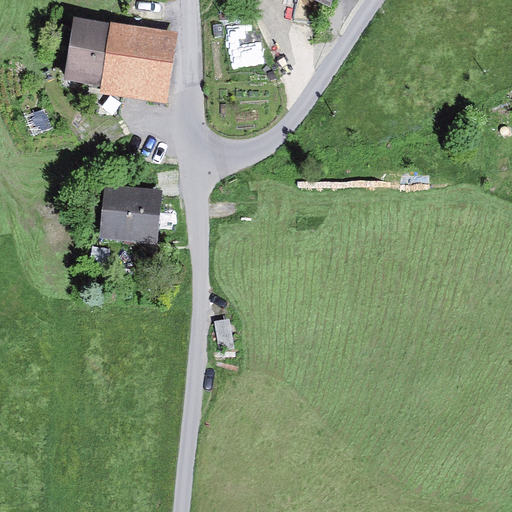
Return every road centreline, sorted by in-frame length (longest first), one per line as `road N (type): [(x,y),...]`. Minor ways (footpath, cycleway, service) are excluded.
road 1 (unclassified): [(181,511),(202,337),(198,164)]
road 2 (unclassified): [(198,164),(247,152),(282,130),(375,0)]
road 3 (unclassified): [(198,164),(191,0)]
